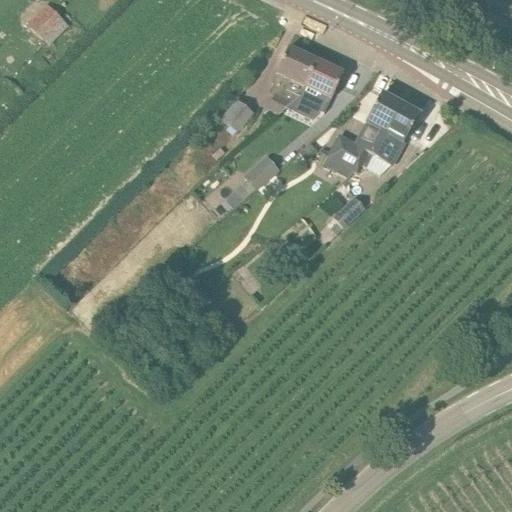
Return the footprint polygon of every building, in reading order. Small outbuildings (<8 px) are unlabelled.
[(46,44),(67,23),(49,5),(28,26),(46,44)] [(272,97),(266,110),(267,111),(279,116),(286,113),(289,109),(294,104),(297,102),(302,91),(316,63),(288,50),(276,76),(271,86),(276,88),(272,97)] [(297,102),(294,104),(320,116),(323,118),(326,111),(330,102),(331,102),(343,76),(316,63),(302,91),(297,102)] [(338,139),(325,161),(326,161),(352,175),(355,176),(361,168),(365,170),(372,159),(400,107),(381,96),(365,125),(366,125),(354,147),(338,139)] [(221,121),(239,135),(253,117),(235,103),(221,121)] [(400,107),(372,159),(389,168),(390,169),(403,145),(419,117),(400,107)] [(316,153),(309,146),(299,156),(305,163),(316,153)] [(266,160),(243,180),(245,183),(254,194),(255,195),(278,175),(266,160)] [(234,193),(243,203),(254,194),(245,183),(234,193)] [(342,230),(362,211),(352,201),(331,220),(336,226),(330,231),(335,235),(342,229),(342,230)] [(321,243),(324,247),(333,238),(330,235),(321,243)] [(171,289),(165,280),(155,288),(162,296),(171,289)] [(225,322),(213,333),(221,341),(232,331),(225,322)]
